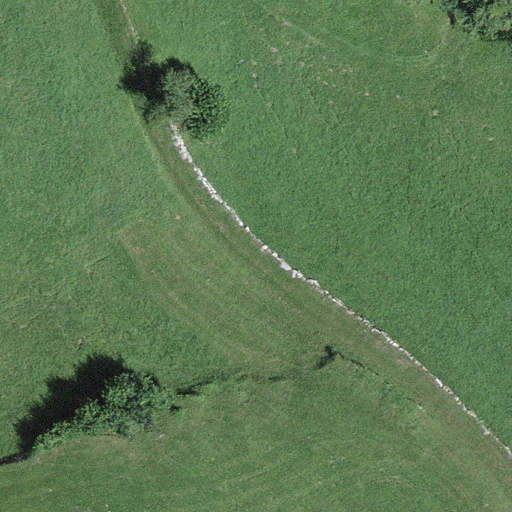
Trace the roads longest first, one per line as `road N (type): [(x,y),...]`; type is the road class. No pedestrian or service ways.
road 1 (track): [(511,481),(401,366),(214,226),(167,162),(107,0)]
road 2 (track): [(239,0),(365,71),(416,74),(440,65),(462,35),(462,0)]
